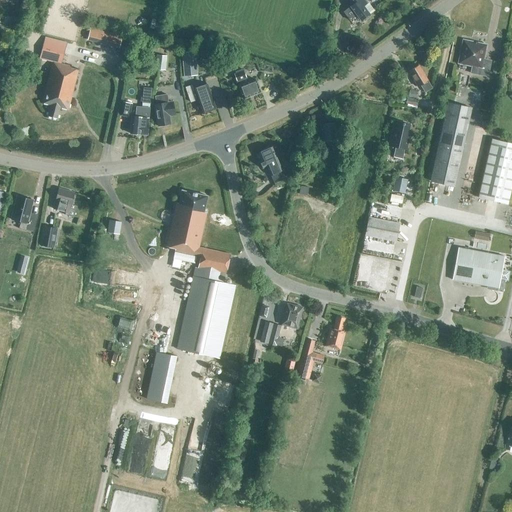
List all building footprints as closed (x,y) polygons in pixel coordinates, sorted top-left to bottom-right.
[(364,0),(349,0),(353,5),(350,7),(360,21),(369,14),(368,13),(363,7),(367,4),(364,0)] [(372,11),(367,4),(363,7),(368,13),(372,11)] [(11,30),(0,26),(0,34),(8,38),(11,30)] [(112,46),(115,36),(105,33),(102,43),(112,46)] [(487,77),(490,61),(482,59),(485,46),(473,44),(473,42),(463,40),(460,53),(461,53),(459,63),(472,66),(470,73),(487,77)] [(68,110),(78,70),(70,68),(71,67),(61,64),(65,48),(43,42),(39,59),(52,62),(42,103),(50,105),(47,117),(57,119),(60,107),(68,110)] [(195,51),(183,51),(184,75),(195,75),(195,51)] [(165,71),(166,57),(156,56),(155,70),(165,71)] [(217,59),(223,74),(230,71),(224,56),(217,59)] [(432,88),(427,81),(418,66),(408,72),(417,87),(420,85),(424,93),(432,88)] [(249,83),(247,78),(236,82),(243,100),(261,93),(255,80),(249,83)] [(202,114),(216,109),(207,85),(194,89),(202,114)] [(152,89),(143,88),(142,104),(150,104),(152,89)] [(416,99),(418,91),(409,90),(408,97),(407,97),(406,104),(416,106),(418,99),(416,99)] [(168,102),(167,95),(155,97),(157,111),(155,111),(158,126),(163,126),(164,127),(167,127),(168,125),(170,125),(169,117),(175,116),(172,102),(168,102)] [(120,116),(129,118),(132,104),(123,102),(120,116)] [(454,187),(471,109),(448,103),(430,182),(454,187)] [(147,136),(150,108),(136,107),(135,117),(131,117),(129,135),(142,136),(143,137),(145,138),(146,136),(147,136)] [(406,150),(409,135),(407,135),(409,125),(394,122),(389,146),(395,148),(393,157),(402,159),(404,150),(406,150)] [(337,140),(334,123),(320,125),(324,143),(330,142),(332,151),(339,149),(339,150),(345,149),(343,139),(337,140)] [(507,205),(511,183),(511,144),(491,139),(478,198),(507,205)] [(270,148),(268,147),(265,148),(265,150),(258,153),(261,161),(260,162),(262,168),(266,166),(274,184),(285,179),(277,162),(277,161),(271,147),(270,148)] [(395,177),(392,191),(404,194),(407,179),(395,177)] [(308,187),(300,186),(299,194),(307,196),(308,187)] [(73,217),(76,205),(73,204),(76,194),(58,189),(53,209),(65,212),(64,214),(73,217)] [(207,198),(207,197),(181,191),(181,192),(179,204),(176,203),(166,247),(175,249),(174,251),(200,256),(198,268),(195,268),(177,349),(219,358),(235,286),(223,284),(229,255),(199,248),(206,213),(203,212),(207,197),(207,198)] [(403,197),(391,194),(389,202),(402,204),(403,197)] [(33,233),(36,218),(29,216),(33,201),(16,196),(10,220),(20,222),(18,229),(33,233)] [(395,242),(399,224),(368,218),(365,236),(395,242)] [(118,235),(121,222),(109,220),(107,233),(118,235)] [(54,248),(58,229),(42,226),(39,245),(54,248)] [(487,242),(489,235),(475,232),(473,239),(487,242)] [(492,290),(502,291),(504,280),(507,281),(509,272),(502,271),(504,257),(458,248),(452,280),(492,288),(492,290)] [(24,275),(28,258),(21,256),(17,273),(24,275)] [(183,272),(185,262),(173,259),(170,269),(183,272)] [(420,299),(422,288),(416,287),(414,298),(420,299)] [(267,316),(270,305),(264,304),(261,314),(267,316)] [(297,330),(299,320),(302,308),(286,304),(281,325),(290,328),(291,329),(295,330),(296,329),(297,330)] [(341,332),(344,319),(336,317),(333,330),(330,329),(325,346),(340,350),(344,333),(341,332)] [(282,347),(284,339),(278,338),(281,326),(265,322),(260,342),(282,347)] [(322,364),(324,356),(312,352),(315,341),(305,338),(295,375),(297,376),(296,382),(304,384),(305,379),(309,380),(313,362),(322,364)] [(114,365),(126,367),(130,348),(118,346),(114,365)] [(166,404),(176,357),(156,353),(146,399),(166,404)] [(315,373),(314,380),(322,382),(324,374),(315,373)] [(247,448),(235,446),(233,460),(244,462),(247,448)] [(242,477),(234,474),(231,481),(240,484),(242,477)]
